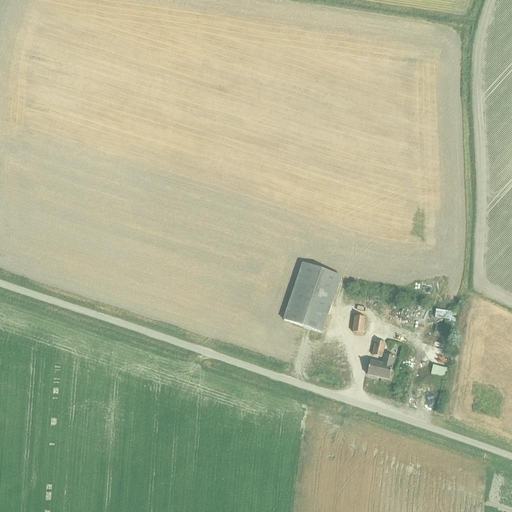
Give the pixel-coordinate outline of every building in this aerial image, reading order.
[(321,334),(340,277),(301,265),(283,321),(321,334)] [(436,310),(432,334),(453,337),(456,313),(436,310)] [(362,334),(364,318),(354,316),(352,333),(362,334)] [(382,357),(385,344),(375,341),(372,355),(382,357)] [(371,361),(367,375),(388,381),(392,367),(395,357),(385,355),(383,365),(371,361)] [(432,365),(430,374),(443,377),(445,371),(445,372),(446,369),(432,365)]
